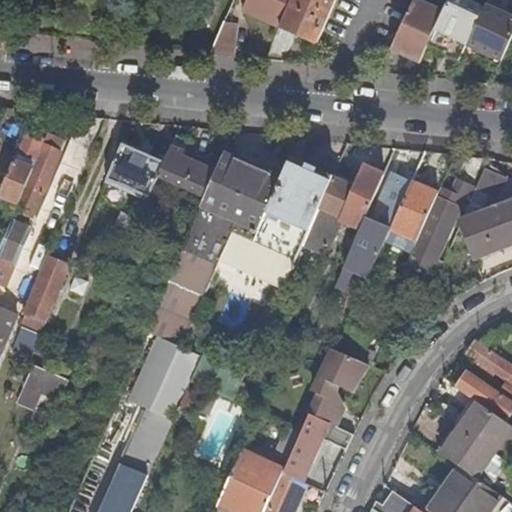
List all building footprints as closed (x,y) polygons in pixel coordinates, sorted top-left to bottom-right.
[(248,0),(244,11),(280,28),(292,0),(248,0)] [(336,0),(292,0),(280,28),(280,29),(317,45),(336,0)] [(414,0),(391,51),(409,58),(422,63),(429,48),(445,13),(414,0)] [(486,10),(464,0),(450,0),(445,13),(429,48),(440,53),(441,51),(446,54),(445,55),(460,61),(469,44),(486,10)] [(486,10),(469,44),(502,60),(511,40),(511,21),(486,8),(486,10)] [(237,27),(225,26),(212,55),(233,57),(237,27)] [(0,196),(11,201),(19,204),(34,170),(44,146),(46,142),(26,133),(0,196),(0,195),(0,196)] [(190,142),(177,136),(165,162),(159,178),(205,199),(214,179),(204,175),(203,179),(179,168),(190,142)] [(60,153),(44,146),(34,170),(19,204),(17,211),(16,212),(33,219),(60,153)] [(137,153),(122,147),(103,194),(126,205),(127,202),(141,208),(144,202),(147,204),(159,178),(165,162),(139,150),(137,153)] [(281,181),(223,158),(214,179),(205,199),(147,334),(157,338),(174,345),(182,348),(220,262),(233,233),(254,243),(281,181)] [(220,262),(284,290),(297,262),(304,246),(332,183),(289,164),(281,181),(254,243),(233,233),(220,262)] [(371,223),(390,232),(391,230),(415,178),(408,175),(405,180),(399,178),(403,170),(397,167),(371,223)] [(344,221),(362,228),(385,176),(367,168),(359,185),(357,190),(333,179),(332,183),(304,246),(328,257),(342,226),(344,221)] [(391,230),(418,242),(423,229),(438,197),(439,195),(425,188),(432,171),(427,169),(422,179),(416,176),(415,178),(391,230)] [(357,190),(359,185),(336,174),(333,179),(357,190)] [(406,267),(433,279),(440,262),(436,260),(456,215),(447,210),(449,207),(450,203),(438,197),(423,229),(428,231),(418,252),(414,250),(413,254),(406,267)] [(19,204),(11,201),(9,208),(17,211),(19,204)] [(511,201),(470,217),(465,228),(476,260),(511,246),(511,201)] [(447,210),(456,215),(458,211),(449,207),(447,210)] [(0,278),(11,283),(19,264),(13,262),(29,226),(13,219),(0,250),(0,278)] [(344,221),(342,226),(360,234),(362,228),(344,221)] [(371,223),(362,245),(378,252),(381,253),(386,242),(390,232),(371,223)] [(428,231),(423,229),(418,242),(414,250),(418,252),(428,231)] [(386,242),(413,254),(414,250),(418,242),(391,230),(390,232),(386,242)] [(362,291),(378,252),(362,245),(351,271),(352,278),(348,285),(362,291)] [(47,323),(70,266),(51,258),(27,315),(47,323)] [(348,285),(346,290),(360,296),(362,291),(348,285)] [(0,361),(19,316),(1,308),(0,309),(0,361)] [(374,340),(347,328),(336,351),(363,362),(374,340)] [(12,351),(29,357),(37,336),(21,330),(12,351)] [(129,403),(146,410),(174,345),(157,338),(129,403)] [(493,379),(496,373),(507,380),(499,391),(497,390),(496,393),(468,375),(458,390),(478,403),(507,423),(511,415),(511,365),(480,344),(468,355),(480,363),(476,368),(493,379)] [(132,511),(140,497),(161,449),(168,434),(185,396),(191,383),(203,357),(182,348),(174,345),(146,410),(100,511),(132,511)] [(320,394),(334,400),(341,384),(351,388),(363,362),(336,351),(334,350),(315,391),(320,394)] [(246,374),(203,357),(191,383),(209,390),(235,401),(246,374)] [(356,390),(370,365),(363,362),(351,388),(356,390)] [(27,385),(63,400),(71,381),(35,366),(27,385)] [(318,399),(332,405),(334,400),(320,394),(318,399)] [(193,399),(185,396),(168,434),(171,436),(176,426),(189,432),(201,403),(193,400),(193,399)] [(332,405),(318,399),(311,415),(334,426),(342,409),(332,405)] [(478,403),(443,456),(463,469),(481,482),(511,435),(511,425),(507,423),(478,403)] [(344,411),(342,409),(334,426),(337,427),(344,411)] [(320,437),(328,441),(334,426),(311,415),(303,434),(287,468),(266,511),(293,511),(307,483),(301,480),(317,444),(320,437)] [(328,441),(347,451),(355,435),(337,427),(334,426),(328,441)] [(220,504),(237,511),(241,511),(266,458),(245,449),(220,504)] [(241,511),(266,511),(287,468),(266,458),(241,511)] [(499,511),(508,501),(481,482),(463,469),(433,511),(499,511)] [(387,509),(377,503),(373,510),(375,511),(422,511),(397,494),(387,509)]
